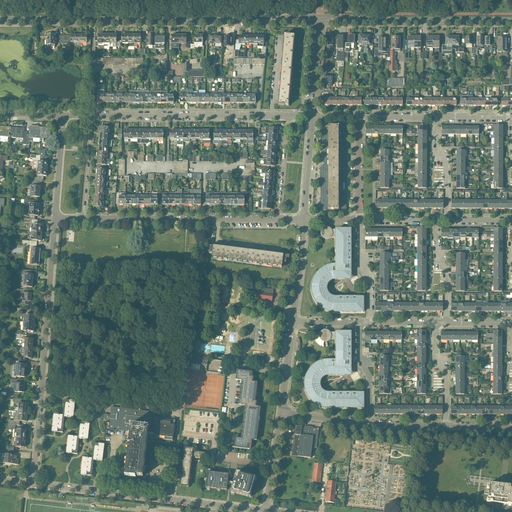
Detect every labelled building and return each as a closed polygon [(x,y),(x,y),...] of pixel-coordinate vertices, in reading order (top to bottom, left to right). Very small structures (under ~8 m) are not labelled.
[(91,46),(91,39),(87,39),(87,35),(79,35),(79,43),(82,43),(82,44),(87,44),(87,46),(91,46)] [(98,44),(104,44),(104,35),(98,35),(98,41),(95,41),(95,47),(98,47),(98,44)] [(113,47),(119,48),(119,41),(116,41),(116,35),(110,35),(110,44),(113,44),(113,47)] [(122,43),(128,43),(128,35),(122,35),(122,41),(120,41),(119,41),(119,48),(120,47),(122,47),(122,43)] [(156,46),(156,37),(153,37),(153,35),(148,35),(148,38),(146,38),(146,46),(153,46),(156,46)] [(156,35),(156,37),(156,46),(156,49),(164,49),(165,35),(156,35)] [(179,35),(179,36),(179,44),(183,44),(183,48),(189,48),(189,42),(186,42),(186,36),(179,35)] [(284,35),(283,53),(293,54),(294,46),(295,36),(284,35)] [(345,44),(344,59),(348,59),(348,53),(349,53),(350,49),(354,49),(354,44),(355,36),(354,36),(353,35),(351,35),(350,36),(349,36),(348,44),(345,44)] [(46,40),(46,45),(51,45),(51,47),(55,47),(55,43),(56,43),(56,38),(55,38),(55,36),(48,36),(48,40),(46,40)] [(60,44),(71,44),(71,36),(60,36),(60,44)] [(191,45),(191,49),(195,49),(195,48),(202,48),(203,36),(195,36),(195,43),(194,43),(194,45),(191,45)] [(232,36),(225,36),(225,47),(228,47),(228,50),(234,50),(234,46),(231,46),(232,36)] [(241,45),(245,45),(245,36),(239,36),(239,40),(236,40),(236,45),(235,50),(239,50),(240,50),(241,45)] [(344,59),(345,44),(343,44),(343,36),(337,36),(337,45),(335,45),(336,56),(339,56),(338,66),(344,66),(344,59)] [(383,54),(383,53),(383,37),(378,38),(378,49),(374,49),(374,57),(382,57),(382,54),(383,54)] [(448,45),(452,45),(452,37),(446,37),(445,46),(446,46),(446,49),(442,49),(442,60),(446,60),(446,52),(448,52),(448,45)] [(452,37),(452,45),(456,45),(456,52),(464,52),(465,49),(459,49),(459,37),(452,37)] [(390,61),(390,62),(389,71),(404,71),(405,60),(395,60),(395,50),(396,50),(396,52),(400,52),(400,38),(391,38),(391,50),(389,50),(389,58),(390,58),(390,61)] [(477,48),(475,48),(475,55),(477,55),(477,51),(480,51),(480,50),(483,50),(483,38),(477,38),(477,48)] [(283,53),(281,70),(292,71),(293,62),(293,54),(283,53)] [(281,70),(280,88),(291,89),(291,80),(292,71),(281,70)] [(324,85),(324,90),(328,90),(330,90),(330,88),(332,88),(332,83),(333,75),(325,75),(324,85)] [(388,88),(404,88),(404,79),(389,79),(388,88)] [(280,88),(278,105),(289,106),(291,89),(280,88)] [(0,137),(8,138),(9,127),(0,126),(0,137)] [(30,126),(29,136),(27,135),(26,139),(26,145),(29,145),(30,138),(33,138),(33,136),(37,136),(37,137),(40,137),(41,128),(38,127),(30,126)] [(321,145),(325,145),(325,142),(328,142),(328,148),(327,148),(327,151),(346,151),(346,128),(339,128),(339,127),(328,127),(328,129),(327,129),(327,132),(321,132),(321,145)] [(11,138),(23,139),(24,135),(24,129),(12,128),(11,138)] [(50,128),(41,128),(40,137),(40,141),(44,141),(43,143),(49,143),(49,141),(50,141),(51,136),(50,136),(50,128)] [(346,186),(346,171),(337,171),(337,168),(346,168),(346,151),(327,151),(324,151),(321,154),(321,161),(324,164),(327,164),(327,166),(328,166),(328,169),(323,169),(321,171),(321,186),(346,186)] [(48,163),(50,160),(51,157),(45,156),(39,156),(37,156),(37,159),(33,159),(33,168),(37,169),(47,170),(48,163)] [(47,177),(47,170),(37,169),(37,172),(38,172),(37,179),(43,179),(44,176),(47,177)] [(28,187),(28,189),(30,190),(32,190),(31,197),(40,198),(41,187),(36,186),(36,182),(35,182),(28,181),(28,187)] [(339,195),(339,191),(346,191),(346,186),(321,186),(321,210),(346,210),(346,195),(339,195)] [(158,200),(160,200),(160,194),(160,193),(151,193),(151,194),(151,205),(158,205),(158,200)] [(163,205),(169,205),(169,193),(160,193),(160,194),(160,200),(163,200),(163,205)] [(119,205),(126,205),(126,196),(126,194),(117,194),(116,196),(116,198),(116,204),(119,204),(119,205)] [(238,194),(238,197),(238,205),(245,205),(248,205),(248,194),(238,194)] [(24,200),(24,203),(30,204),(29,216),(30,216),(30,219),(32,219),(35,220),(35,216),(38,217),(39,204),(34,204),(34,201),(33,200),(24,200)] [(32,233),(42,233),(43,225),(33,224),(33,225),(31,224),(30,228),(32,228),(32,232),(32,233)] [(336,237),(336,264),(333,265),(332,265),(329,265),(326,266),(324,267),(323,268),(321,270),(320,271),(318,273),(316,275),(314,277),(314,278),(313,280),(312,282),(312,285),(312,286),(312,289),(312,292),(313,295),(313,297),(314,298),(314,300),(316,302),(318,304),(319,305),(321,307),(323,309),(324,309),(326,310),(328,311),(329,311),(332,312),(333,312),(335,312),(364,312),(364,297),(336,297),(334,297),(333,297),(332,296),(331,296),(330,295),(329,294),(328,293),(327,292),(327,290),(327,289),(327,288),(327,286),(328,284),(329,282),(330,281),(331,281),(332,280),(333,280),(335,280),(345,279),(351,276),(351,230),(327,230),(327,228),(326,228),(325,228),(323,229),(323,230),(324,230),(324,231),(325,232),(325,234),(324,235),(324,236),(323,237),(322,237),(323,237),(324,238),(325,239),(326,239),(327,239),(328,239),(329,239),(330,238),(331,237),(336,237)] [(32,233),(32,232),(30,232),(30,236),(32,236),(31,241),(41,241),(42,233),(32,233)] [(27,248),(27,252),(31,253),(30,265),(39,266),(41,249),(30,248),(30,246),(28,245),(27,248)] [(210,246),(209,253),(212,254),(211,260),(282,269),(283,263),(286,264),(287,256),(283,256),(283,255),(214,246),(213,246),(210,246)] [(34,275),(26,274),(26,271),(18,270),(17,274),(24,275),(23,287),(33,288),(34,275)] [(259,300),(266,301),(272,302),(273,293),(274,290),(251,287),(250,295),(255,295),(255,300),(259,300)] [(17,293),(16,305),(31,306),(31,302),(32,294),(25,293),(25,299),(23,299),(23,294),(25,294),(25,290),(17,289),(16,293),(17,293)] [(25,322),(35,323),(35,316),(25,315),(24,319),(26,319),(25,322)] [(34,332),(35,323),(25,322),(25,326),(24,326),(23,331),(34,332)] [(325,332),(325,331),(324,331),(323,331),(322,332),(321,333),(320,334),(320,335),(320,337),(320,338),(321,340),(322,340),(323,341),(324,341),(325,342),(326,342),(327,341),(329,341),(330,340),(336,340),(336,360),(329,360),(326,360),(324,361),(321,362),(318,363),(317,363),(315,365),(313,366),(312,367),(310,369),(309,370),(308,373),(307,375),(306,377),(305,379),(305,382),(305,383),(305,386),(305,389),(306,390),(306,391),(307,394),(308,396),(310,399),(311,400),(312,402),(315,403),(317,405),(319,406),(322,407),(324,408),(326,408),(329,408),(364,408),(364,393),(328,393),(326,393),(325,392),(324,392),(323,391),(322,390),(321,389),(320,387),(320,386),(320,384),(320,383),(320,381),(321,380),(322,379),(323,378),(324,377),(325,376),(326,376),(328,375),(345,375),(351,372),(351,332),(325,332)] [(26,339),(25,349),(33,349),(33,339),(27,339),(26,339)] [(21,348),(21,354),(25,355),(24,358),(32,359),(33,349),(25,349),(21,348)] [(189,356),(188,364),(207,366),(208,358),(189,356)] [(26,365),(18,364),(19,361),(14,361),(12,360),(12,364),(17,364),(16,377),(25,378),(26,365)] [(236,440),(235,448),(248,450),(248,445),(252,446),(252,441),(255,441),(259,407),(256,407),(257,402),(253,401),(255,383),(253,382),(253,378),(250,377),(250,373),(238,371),(237,379),(243,380),(240,403),(246,404),(242,441),(236,440)] [(12,379),(11,383),(13,383),(13,385),(12,385),(12,392),(23,393),(24,393),(25,384),(20,384),(21,383),(18,383),(18,380),(12,379)] [(14,408),(19,408),(19,412),(27,413),(28,404),(22,404),(22,399),(14,399),(14,408)] [(54,425),(53,425),(52,432),(63,433),(63,430),(64,418),(74,418),(74,414),(73,414),(73,408),(75,408),(76,401),(69,401),(65,400),(64,404),(63,415),(54,414),(53,419),(55,419),(54,425)] [(153,439),(163,440),(173,441),(175,420),(156,418),(155,424),(151,424),(152,412),(111,407),(109,430),(121,431),(121,432),(128,433),(130,433),(125,475),(131,476),(131,477),(136,478),(136,476),(143,477),(148,434),(154,435),(153,439)] [(20,425),(20,421),(27,422),(27,413),(19,412),(18,421),(10,420),(9,424),(12,425),(15,425),(20,425)] [(69,447),(67,447),(67,454),(78,455),(78,451),(79,439),(88,440),(89,436),(87,436),(88,429),(89,430),(90,423),(79,422),(79,425),(78,437),(68,436),(68,441),(69,441),(69,447)] [(317,448),(319,429),(296,426),(294,442),(293,442),(291,456),(311,458),(312,448),(317,448)] [(17,438),(26,439),(26,430),(15,429),(15,434),(16,434),(15,438),(17,438)] [(25,448),(26,439),(17,438),(16,442),(15,442),(14,447),(25,448)] [(94,443),(92,459),(83,458),(83,462),(84,462),(84,468),(82,468),(81,475),(88,476),(92,476),(94,461),(103,462),(103,458),(102,457),(102,451),(104,451),(105,445),(94,443)] [(184,448),(180,486),(189,487),(192,457),(204,459),(204,454),(193,453),(193,449),(184,448)] [(4,454),(3,464),(6,464),(18,465),(19,459),(18,459),(18,458),(17,458),(17,456),(15,456),(15,455),(11,455),(12,454),(13,455),(13,451),(6,450),(6,454),(4,454)] [(314,463),(312,482),(320,483),(322,464),(314,463)] [(208,473),(206,486),(210,487),(210,488),(217,489),(217,488),(220,488),(220,489),(227,490),(228,485),(229,485),(233,485),(232,491),(235,492),(235,493),(249,496),(250,493),(251,493),(254,481),(253,480),(254,476),(240,473),(240,474),(236,473),(235,479),(238,480),(237,481),(235,481),(234,482),(228,480),(229,474),(222,473),(222,475),(218,474),(219,473),(212,472),(212,473),(208,473)] [(328,481),(326,502),(334,503),(336,482),(328,481)] [(490,484),(490,485),(485,485),(484,494),(489,494),(487,507),(489,507),(511,509),(511,487),(511,488),(511,487),(504,486),(490,484)]
